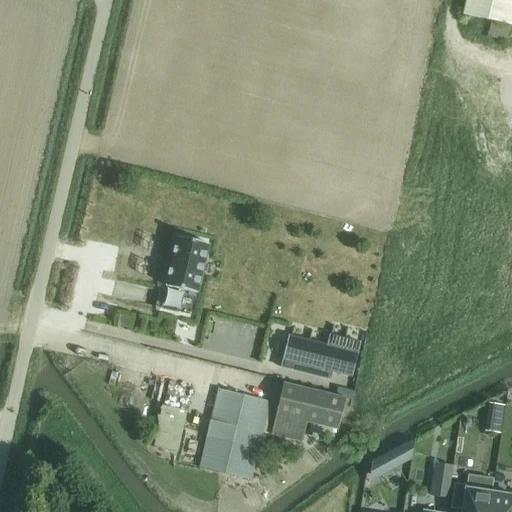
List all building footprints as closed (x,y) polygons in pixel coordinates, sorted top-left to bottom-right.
[(511,0),(466,0),(463,15),(511,26),(511,20),(511,0)] [(197,294),(209,244),(176,237),(165,286),(197,294)] [(130,317),(120,315),(118,324),(128,327),(130,317)] [(288,334),(279,368),(329,381),(331,372),(350,377),(359,343),(328,335),(326,344),(288,334)] [(338,430),(345,398),(283,384),(271,435),(302,442),(307,422),(338,430)] [(270,401),(218,389),(200,467),(251,479),(270,401)] [(490,403),(489,413),(503,415),(504,405),(490,403)] [(432,480),(430,496),(447,498),(449,483),(432,480)] [(488,511),(491,494),(466,490),(467,486),(454,484),(451,508),(462,510),(462,511),(488,511)] [(511,511),(511,496),(491,494),(488,511),(511,511)]
